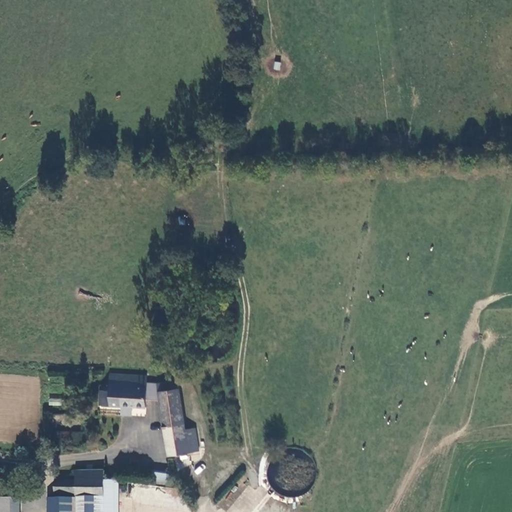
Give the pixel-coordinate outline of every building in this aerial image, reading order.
[(108,387),(105,387),(104,402),(150,405),(151,397),(166,397),(165,388),(163,380),(152,379),(152,376),(114,372),(113,384),(108,384),(108,387)] [(165,388),(184,385),(183,377),(163,380),(165,388)] [(165,388),(166,397),(174,453),(203,448),(199,427),(190,428),(184,385),(165,388)] [(85,432),(90,432),(89,428),(68,428),(67,437),(80,438),(80,441),(85,441),(85,432)] [(108,494),(108,484),(109,468),(83,467),(82,478),(63,477),(62,492),(108,494)] [(177,471),(158,469),(156,481),(176,484),(177,471)] [(219,502),(230,511),(242,511),(260,491),(242,475),(219,502)] [(54,495),(53,511),(118,511),(119,484),(108,484),(108,494),(62,492),(62,495),(54,495)] [(22,511),(24,497),(1,496),(0,511),(22,511)]
